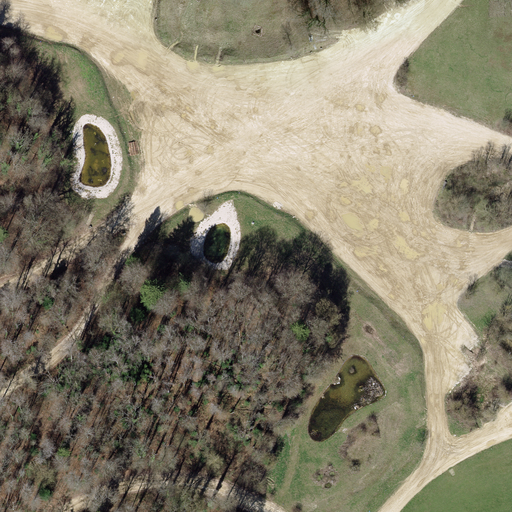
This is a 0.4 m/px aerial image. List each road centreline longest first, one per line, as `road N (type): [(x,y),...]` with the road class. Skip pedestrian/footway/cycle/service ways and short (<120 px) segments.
road 1 (track): [(144,65),(252,85),(322,74),(373,51),(368,98),(446,140),(417,168),(401,205),(412,266)]
road 2 (track): [(148,198),(295,121),(429,0)]
road 3 (track): [(0,6),(41,9),(148,67),(295,121)]
road 4 (track): [(511,428),(455,450),(438,435),(443,328),(412,266)]
road 5 (track): [(148,198),(87,317),(50,358),(0,391)]
road 6 (track): [(57,511),(138,479),(209,480),(264,511)]
road 7 (track): [(295,121),(511,152)]
road 8 (track): [(295,121),(349,210),(412,266)]
road 9 (track): [(0,289),(148,198)]
road 10 (track): [(196,173),(283,180),(349,210)]
road 11 (track): [(144,65),(166,132),(148,198)]
